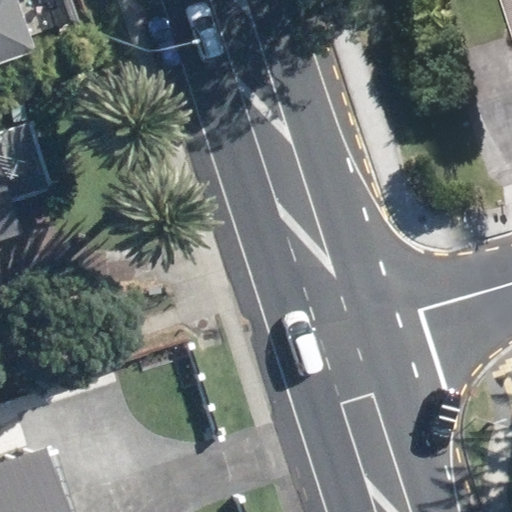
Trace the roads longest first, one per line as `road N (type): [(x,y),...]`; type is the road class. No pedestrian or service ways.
road 1 (primary): [(341,337),(232,0)]
road 2 (primary): [(397,511),(341,337)]
road 3 (residential): [(511,282),(341,337)]
